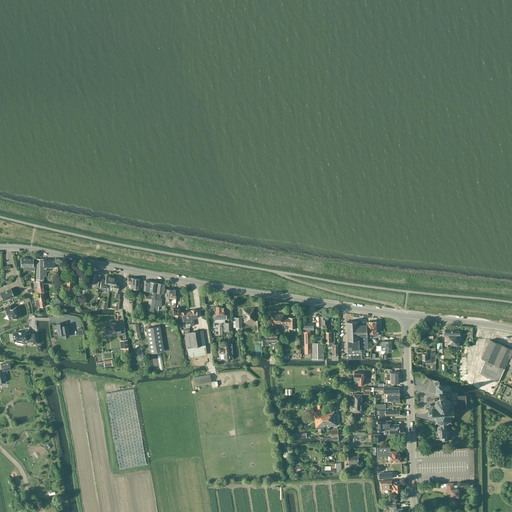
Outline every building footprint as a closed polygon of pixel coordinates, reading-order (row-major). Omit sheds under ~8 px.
[(34,271),(35,266),(33,266),(33,258),(21,258),(21,266),(24,266),(23,271),(25,271),(25,270),(34,271)] [(43,276),(46,276),(46,269),(43,269),(43,267),(54,268),(54,259),(37,259),(36,280),(43,280),(43,276)] [(95,287),(98,287),(99,281),(96,281),(97,274),(90,273),(88,282),(95,283),(95,287)] [(101,281),(99,289),(106,290),(109,291),(110,287),(111,277),(106,276),(105,281),(101,281)] [(110,287),(109,291),(112,291),(112,290),(118,291),(119,284),(116,284),(117,278),(111,277),(110,287)] [(139,289),(140,279),(128,277),(127,284),(130,284),(130,292),(134,292),(135,289),(139,289)] [(75,280),(67,279),(66,290),(74,291),(75,280)] [(145,280),(143,291),(146,291),(145,298),(149,298),(147,310),(153,311),(155,298),(157,283),(157,282),(145,280)] [(155,298),(154,306),(155,306),(154,310),(158,310),(158,307),(161,307),(162,298),(160,298),(161,293),(164,294),(165,284),(157,283),(155,298)] [(0,293),(3,301),(6,299),(6,300),(10,299),(9,298),(14,296),(11,289),(0,293)] [(166,289),(165,302),(171,303),(176,303),(176,299),(176,294),(176,289),(172,289),(166,289)] [(40,307),(46,306),(44,293),(38,294),(39,301),(35,302),(36,307),(40,306),(40,307)] [(11,305),(4,308),(7,314),(10,313),(12,319),(14,318),(16,319),(18,318),(18,317),(20,316),(19,313),(18,310),(16,307),(12,308),(11,305)] [(221,307),(216,307),(216,310),(215,310),(215,315),(215,320),(226,319),(226,315),(225,315),(225,307),(221,307)] [(256,332),(260,331),(259,320),(255,321),(254,308),(243,309),(244,322),(255,321),(256,332)] [(190,311),(187,311),(187,316),(190,316),(191,319),(189,320),(190,326),(194,325),(193,318),(197,318),(196,310),(190,311)] [(182,321),(189,320),(191,319),(190,316),(187,316),(187,311),(181,312),(182,321)] [(278,314),(278,324),(285,324),(285,323),(289,323),(289,329),(296,328),(296,318),(289,318),(289,320),(285,320),(285,314),(278,314)] [(323,328),(326,327),(326,319),(323,319),(323,316),(321,316),(316,316),(317,325),(317,327),(321,327),(321,325),(322,325),(323,325),(323,328)] [(368,336),(367,325),(364,325),(359,325),(359,321),(347,321),(348,359),(362,359),(362,349),(368,349),(368,336)] [(367,325),(368,336),(378,335),(378,321),(367,322),(367,325),(364,325),(367,325)] [(110,325),(105,325),(106,333),(117,332),(117,334),(121,334),(120,328),(117,328),(116,324),(115,324),(115,323),(112,323),(109,324),(110,325)] [(133,324),(132,324),(135,339),(141,338),(138,323),(133,324)] [(62,324),(57,324),(58,334),(62,334),(62,335),(63,334),(63,336),(68,336),(67,326),(62,326),(62,324)] [(150,354),(163,351),(159,326),(146,328),(150,354)] [(189,329),(183,330),(184,333),(185,333),(188,357),(191,367),(193,367),(193,365),(208,362),(207,354),(205,345),(204,345),(202,330),(198,331),(191,332),(189,332),(189,329)] [(18,332),(13,333),(14,341),(15,341),(15,342),(26,344),(27,340),(29,340),(27,331),(22,331),(18,332)] [(444,332),(444,334),(445,335),(445,346),(452,346),(452,331),(445,331),(444,332)] [(276,332),(271,332),(265,332),(266,342),(276,341),(276,332)] [(326,342),(329,342),(329,346),(333,346),(333,355),(332,355),(332,359),(338,359),(338,344),(335,344),(335,332),(326,332),(326,342)] [(385,351),(391,351),(391,341),(385,341),(385,345),(382,345),(382,348),(385,348),(385,351)] [(312,359),(324,359),(323,343),(311,343),(312,359)] [(142,347),(135,348),(139,369),(145,368),(142,347)] [(422,354),(423,363),(431,363),(431,356),(436,356),(435,352),(431,353),(431,354),(422,354)] [(0,384),(1,385),(1,383),(3,383),(1,374),(5,373),(4,371),(11,369),(9,362),(0,364),(2,371),(0,371),(0,370),(0,384)] [(469,375),(468,378),(473,380),(478,370),(472,368),(470,372),(468,371),(467,374),(469,375)] [(478,370),(473,380),(478,382),(483,373),(478,370)] [(365,378),(365,377),(364,377),(364,372),(354,372),(354,381),(358,381),(358,385),(364,385),(364,381),(364,378),(365,378)] [(387,387),(393,387),(393,383),(399,383),(399,372),(390,372),(390,380),(389,380),(389,383),(387,383),(387,387)] [(483,373),(478,382),(483,385),(488,375),(483,373)] [(210,375),(194,377),(195,385),(211,383),(210,375)] [(488,375),(483,385),(489,387),(493,377),(488,375)] [(493,377),(489,387),(494,390),(495,387),(498,388),(499,385),(497,384),(499,380),(493,377)] [(437,380),(433,382),(436,387),(436,393),(439,394),(440,398),(436,400),(435,404),(430,404),(429,406),(427,406),(428,416),(429,417),(431,418),(435,418),(437,422),(441,424),(446,424),(450,421),(452,416),(457,416),(457,410),(466,410),(466,395),(458,396),(458,392),(453,392),(451,391),(451,387),(448,385),(442,385),(439,384),(439,381),(437,380)] [(393,387),(387,387),(384,387),(377,387),(377,390),(383,391),(383,389),(384,389),(384,393),(387,393),(387,401),(394,401),(394,403),(399,402),(399,387),(393,387)] [(119,469),(146,464),(133,388),(106,393),(119,469)] [(353,403),(362,403),(362,394),(353,394),(353,403)] [(361,412),(362,403),(353,403),(352,412),(354,412),(354,414),(355,415),(358,415),(359,414),(359,412),(361,412)] [(319,411),(314,412),(316,427),(320,427),(320,429),(319,429),(320,433),(323,433),(322,427),(337,425),(336,414),(335,414),(334,410),(322,411),(322,409),(323,409),(322,405),(317,405),(318,410),(319,411)] [(386,415),(400,415),(400,410),(379,411),(379,419),(386,419),(386,415)] [(386,421),(378,421),(378,431),(384,431),(384,430),(390,430),(390,433),(400,433),(399,429),(399,424),(392,425),(391,421),(386,421)] [(446,424),(441,424),(441,425),(437,427),(438,434),(436,434),(437,439),(442,439),(442,441),(447,440),(447,428),(451,427),(451,425),(447,425),(446,424)] [(390,448),(377,449),(378,457),(385,456),(390,456),(390,460),(395,460),(395,463),(399,462),(399,460),(400,460),(400,450),(390,451),(390,448)] [(349,465),(358,464),(358,456),(349,457),(349,465)] [(336,463),(336,468),(332,468),(332,472),(337,472),(337,474),(342,474),(342,472),(341,463),(336,463)] [(392,480),(379,481),(380,490),(392,489),(392,492),(402,491),(401,483),(392,484),(392,480)] [(459,488),(454,489),(454,483),(447,483),(447,493),(451,493),(451,497),(459,497),(459,488)]
